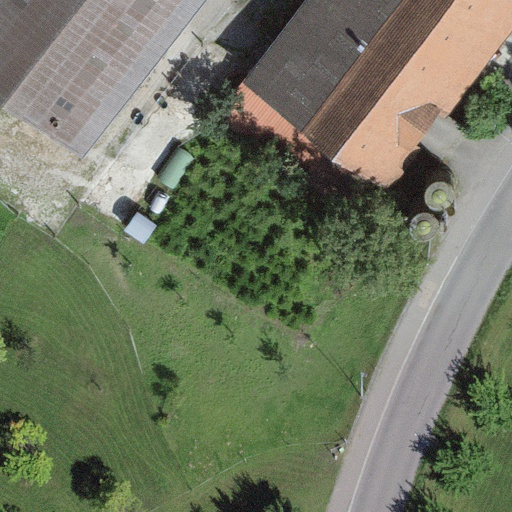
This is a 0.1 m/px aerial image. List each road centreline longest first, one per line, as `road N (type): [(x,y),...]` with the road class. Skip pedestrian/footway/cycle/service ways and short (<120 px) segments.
road 1 (track): [(0,153),(70,201),(226,0)]
road 2 (unclassified): [(373,511),(414,392),(511,207)]
